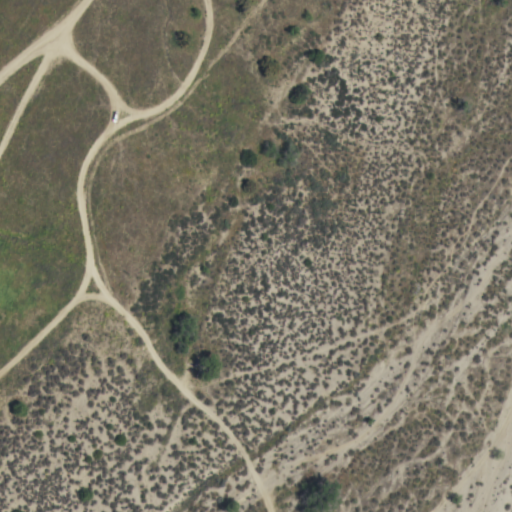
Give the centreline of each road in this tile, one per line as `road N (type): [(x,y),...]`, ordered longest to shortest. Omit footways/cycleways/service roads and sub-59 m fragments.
road 1 (track): [(265,511),(209,403),(150,345),(84,249),(81,166),(118,114),(104,82),(81,59),(73,12)]
road 2 (track): [(0,147),(73,12)]
road 3 (track): [(425,511),(457,486),(511,396)]
road 4 (track): [(101,276),(0,369)]
